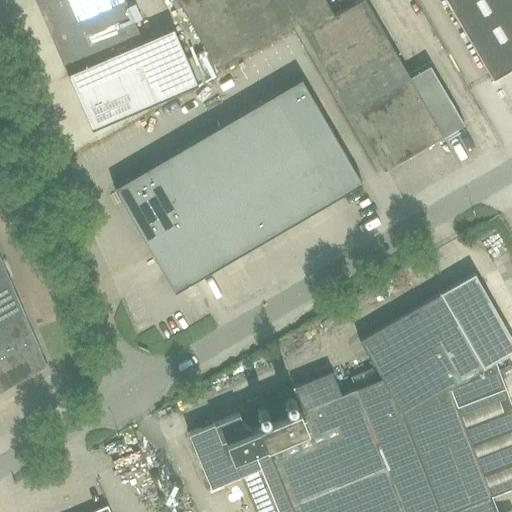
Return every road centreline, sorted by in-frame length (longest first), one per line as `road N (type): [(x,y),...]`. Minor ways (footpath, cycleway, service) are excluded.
road 1 (unknown): [(403,235),(388,191),(331,90),(297,52),(268,58),(43,189)]
road 2 (unclassified): [(131,393),(511,171)]
road 3 (unclassified): [(131,393),(0,88)]
road 4 (unclassified): [(0,468),(131,393)]
